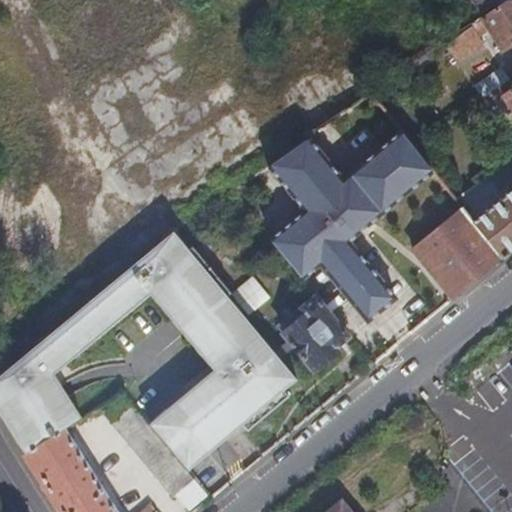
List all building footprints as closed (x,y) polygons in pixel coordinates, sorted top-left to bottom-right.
[(511,0),(507,0),(481,18),(504,51),(511,45),(511,0)] [(457,62),(483,44),(471,25),(444,43),(457,62)] [(416,88),(446,68),(435,50),(404,72),(416,88)] [(500,69),(475,85),(482,98),(496,88),(508,80),(500,69)] [(511,76),(508,80),(496,88),(511,109),(511,76)] [(304,210),(269,239),(302,279),(321,264),(368,321),(396,298),(349,240),(434,172),(400,131),(342,178),(309,138),(268,166),(304,210)] [(511,189),(474,221),(505,258),(511,252),(511,189)] [(474,221),(462,207),(411,249),(454,300),(480,279),(505,258),(474,221)] [(64,429),(81,419),(53,375),(159,308),(214,372),(259,334),(228,297),(232,294),(194,248),(191,250),(179,228),(126,269),(74,313),(0,375),(0,414),(25,454),(64,429)] [(340,351),(336,347),(349,336),(315,295),(297,308),(302,316),(281,333),(313,374),(340,351)] [(214,372),(205,379),(218,401),(229,414),(241,428),(244,425),(248,431),(291,396),(286,390),(298,381),(259,334),(214,372)] [(205,379),(150,423),(189,470),(241,428),(229,414),(218,401),(205,379)] [(174,496),(195,478),(189,470),(150,423),(125,391),(98,408),(174,496)] [(157,511),(151,504),(141,511),(118,511),(64,429),(25,454),(61,511),(157,511)] [(359,511),(347,497),(328,511),(359,511)]
